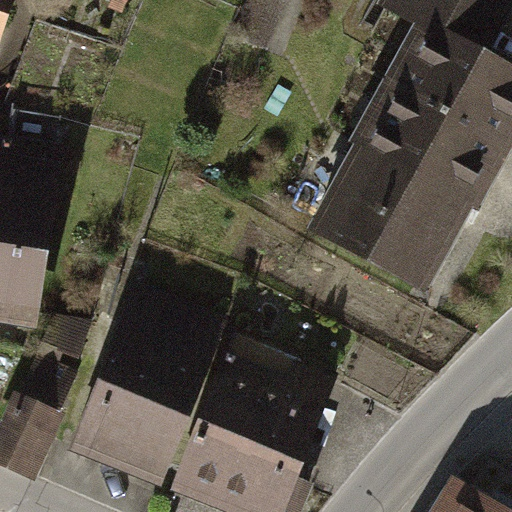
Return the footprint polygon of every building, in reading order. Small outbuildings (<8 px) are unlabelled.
[(0,0),(0,85),(2,86),(33,0),(0,0)] [(259,0),(247,34),(281,47),(297,0),(259,0)] [(435,39),(326,238),(440,301),(511,170),(511,65),(494,55),(511,21),(511,0),(392,0),(386,12),(435,39)] [(0,146),(0,322),(47,329),(74,154),(1,143),(0,146)] [(239,315),(137,280),(74,458),(123,474),(194,500),(227,511),(294,511),(309,471),(342,378),(231,338),(239,315)] [(99,320),(57,314),(46,349),(87,363),(99,320)] [(38,352),(23,396),(68,411),(83,368),(38,352)] [(23,396),(16,393),(0,433),(0,468),(42,484),(68,411),(23,396)] [(511,511),(511,509),(449,473),(425,511),(511,511)]
